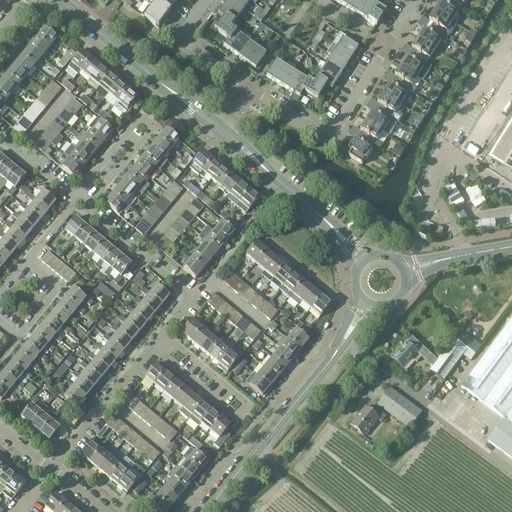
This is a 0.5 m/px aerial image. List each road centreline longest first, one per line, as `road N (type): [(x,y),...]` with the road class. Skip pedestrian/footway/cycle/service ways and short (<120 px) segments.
road 1 (residential): [(415,0),(328,132),(251,87)]
road 2 (tertiary): [(204,511),(340,343)]
road 3 (unclassified): [(511,473),(340,343)]
road 4 (residential): [(166,349),(165,359),(235,417),(247,404),(179,347)]
road 5 (residential): [(87,188),(99,187),(153,125),(140,114),(86,177)]
road 6 (tertiary): [(364,259),(221,128)]
road 7 (residential): [(50,469),(156,342)]
road 8 (tertiary): [(221,128),(90,29)]
road 9 (residential): [(196,296),(77,199)]
road 10 (residential): [(251,87),(187,40),(207,0)]
